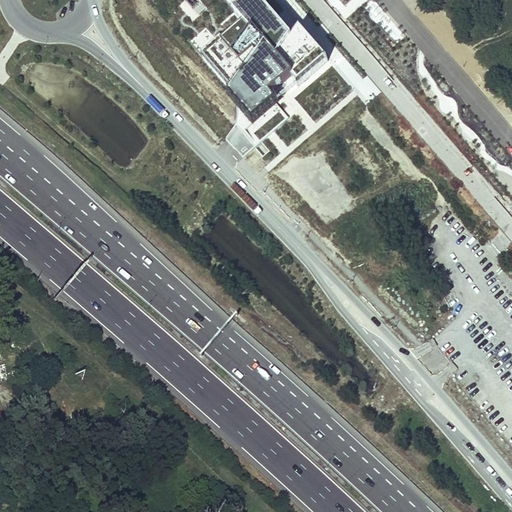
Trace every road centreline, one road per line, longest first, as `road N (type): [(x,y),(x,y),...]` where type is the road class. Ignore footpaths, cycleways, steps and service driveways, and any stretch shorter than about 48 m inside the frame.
road 1 (motorway): [(406,511),(0,151)]
road 2 (motorway): [(0,208),(337,511)]
road 3 (unknown): [(265,0),(380,129),(468,252)]
road 4 (tertiary): [(309,258),(344,311),(511,499)]
road 5 (tertiary): [(511,474),(389,334),(309,258)]
road 6 (tertiary): [(120,64),(309,258)]
